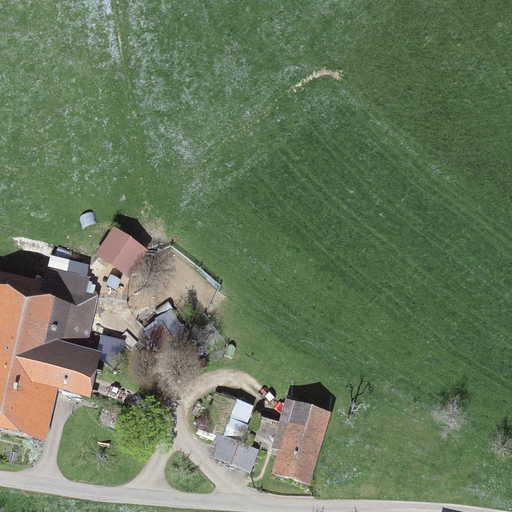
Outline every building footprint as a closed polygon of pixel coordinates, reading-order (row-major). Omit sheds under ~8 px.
[(141,253),(116,235),(103,254),(128,272),(141,253)] [(45,287),(0,276),(0,423),(37,432),(46,388),(104,401),(113,363),(89,357),(92,343),(85,341),(95,297),(77,293),(81,278),(49,271),(45,287)] [(148,333),(162,352),(173,343),(159,324),(148,333)] [(220,395),(205,431),(221,437),(212,459),(248,474),(256,454),(241,448),(257,411),(220,395)] [(287,432),(278,429),(271,450),(280,453),(272,476),(305,487),(328,420),(294,409),(287,432)]
